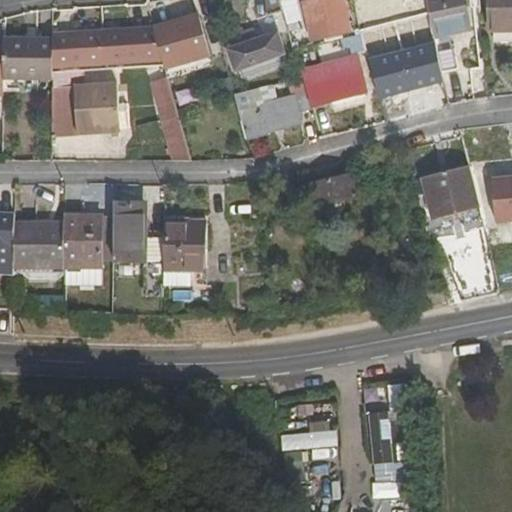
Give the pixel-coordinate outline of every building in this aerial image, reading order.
[(276,0),(263,0),(264,11),(278,9),(276,0)] [(351,33),(342,0),(315,0),(304,3),(313,43),(351,33)] [(415,0),(360,0),(365,15),(399,6),(402,21),(420,16),(415,0)] [(425,0),(440,73),(457,70),(449,35),(470,30),(464,0),(425,0)] [(504,32),(503,90),(511,90),(511,0),(487,0),(488,34),(504,32)] [(294,1),(280,5),(287,32),(301,29),(294,1)] [(196,16),(152,28),(161,62),(164,71),(208,59),(196,16)] [(361,28),(369,59),(387,54),(384,38),(377,40),(373,25),(361,28)] [(104,31),(106,66),(161,62),(152,28),(104,31)] [(106,66),(104,31),(54,36),(54,45),(53,70),(106,66)] [(284,56),(275,33),(227,51),(235,73),(284,56)] [(364,49),(360,34),(341,40),(343,47),(348,46),(350,53),(364,49)] [(4,45),(4,47),(3,84),(53,86),(53,70),(54,45),(4,45)] [(329,102),(365,92),(356,60),(320,70),(320,72),(305,77),(313,107),(329,102)] [(313,107),(305,77),(301,77),(309,108),(313,107)] [(53,90),(51,140),(122,135),(118,85),(53,90)] [(299,114),(309,111),(303,87),(293,90),(293,95),(268,102),(266,90),(236,98),(247,139),(301,126),(299,114)] [(163,125),(173,161),(190,161),(178,121),(163,125)] [(348,159),(304,172),(314,207),(356,198),(348,159)] [(479,209),(469,169),(422,180),(432,221),(479,209)] [(511,225),(511,180),(491,182),(494,227),(511,225)] [(114,202),(114,264),(164,264),(164,242),(147,243),(146,203),(114,202)] [(0,212),(0,273),(16,274),(16,269),(15,221),(15,212),(0,212)] [(65,217),(66,221),(66,269),(66,286),(103,286),(102,217),(65,217)] [(66,221),(15,221),(16,269),(66,269),(66,221)] [(164,242),(164,264),(164,279),(193,280),(193,265),(205,265),(205,221),(165,221),(164,242)] [(193,265),(193,280),(205,280),(205,265),(193,265)] [(42,311),(65,311),(65,295),(41,296),(42,311)] [(372,411),(372,499),(401,499),(401,411),(372,411)] [(283,434),(284,449),(335,448),(334,421),(311,421),(312,434),(283,434)]
